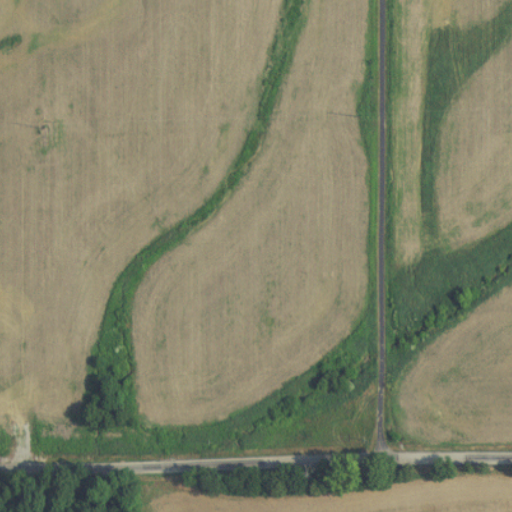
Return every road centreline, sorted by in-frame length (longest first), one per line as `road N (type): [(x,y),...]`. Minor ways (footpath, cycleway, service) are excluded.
road 1 (residential): [(0,462),(383,459)]
road 2 (residential): [(383,459),(511,458)]
